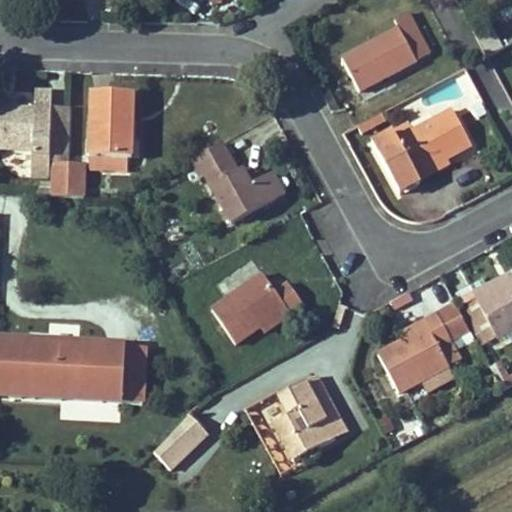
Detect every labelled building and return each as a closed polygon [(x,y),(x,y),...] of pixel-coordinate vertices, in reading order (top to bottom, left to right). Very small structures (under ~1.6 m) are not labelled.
[(395,20),(399,28),(342,59),(360,93),(430,53),(409,13),(395,20)] [(0,149),(32,150),(31,177),(49,177),(53,93),(36,92),(35,111),(16,110),(6,109),(7,103),(0,102),(0,149)] [(92,92),(91,157),(129,159),(133,159),(135,94),(92,92)] [(420,183),(420,182),(417,177),(447,160),(473,147),(453,111),(413,132),(409,125),(372,145),(400,195),(420,183)] [(382,114),(358,127),(362,135),(386,122),(382,114)] [(257,184),(252,187),(243,172),(238,174),(222,144),(191,161),(202,179),(205,177),(232,225),(278,199),(267,179),(257,184)] [(129,172),(129,159),(91,157),(90,171),(129,172)] [(447,160),(417,177),(420,182),(450,166),(447,160)] [(70,164),(70,166),(69,197),(85,198),(86,164),(70,164)] [(55,197),(69,197),(70,166),(55,166),(55,197)] [(249,169),(243,172),(252,187),(257,184),(249,169)] [(274,176),(267,179),(278,199),(285,196),(274,176)] [(486,286),(489,293),(511,281),(508,274),(486,286)] [(276,293),(264,275),(212,311),(236,346),(261,329),(286,311),(291,316),(305,307),(289,284),(276,293)] [(511,281),(489,293),(486,286),(473,293),(497,337),(498,339),(511,331),(511,281)] [(396,311),(414,301),(409,293),(391,303),(396,311)] [(483,345),(497,337),(473,293),(460,300),(483,345)] [(341,305),(334,328),(339,330),(346,307),(341,305)] [(291,316),(286,311),(261,329),(265,335),(291,316)] [(378,355),(399,394),(461,361),(438,316),(425,323),(428,330),(403,343),(378,355)] [(403,343),(428,330),(425,323),(399,336),(403,343)] [(0,397),(27,399),(29,362),(30,342),(0,340),(0,397)] [(50,343),(30,342),(29,362),(50,363),(50,343)] [(50,343),(50,363),(29,362),(27,399),(143,405),(146,348),(50,343)] [(294,463),(336,440),(316,404),(328,398),(318,377),(281,397),(291,416),(274,425),(294,463)] [(347,434),(328,398),(316,404),(336,440),(347,434)] [(150,450),(154,454),(189,416),(189,415),(150,450)] [(169,470),(207,435),(189,416),(154,454),(169,470)] [(186,483),(213,450),(201,441),(174,474),(186,483)]
